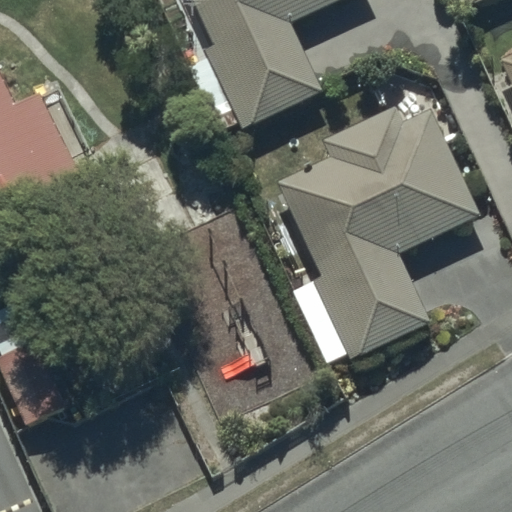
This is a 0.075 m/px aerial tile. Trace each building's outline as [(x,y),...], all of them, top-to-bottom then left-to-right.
[(202,0),(223,40),(213,45),(252,122),(328,84),(295,18),(330,0),(202,0)] [(462,0),(467,8),(482,0),(462,0)] [(511,45),(503,50),(511,68),(511,45)] [(2,51),(0,51),(0,266),(4,265),(28,315),(127,267),(44,94),(26,102),(2,51)] [(329,154),(284,174),(325,268),(298,280),(332,359),(355,350),(356,354),(434,321),(404,251),(481,217),(433,106),(400,120),(394,106),(321,137),(329,154)] [(44,345),(6,362),(34,420),(71,403),(44,345)]
